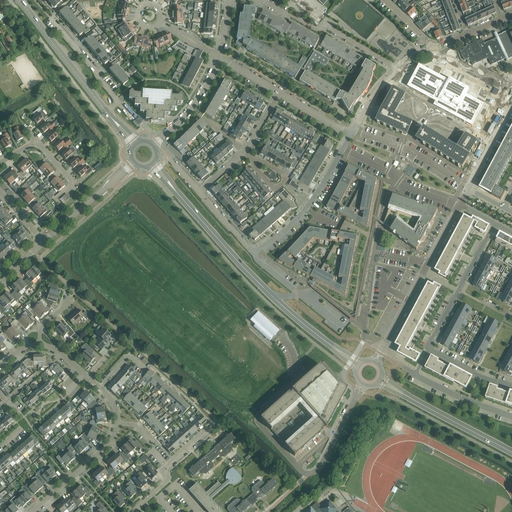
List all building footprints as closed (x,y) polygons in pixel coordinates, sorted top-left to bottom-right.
[(53,0),(50,3),(54,8),(56,6),(58,8),(63,4),(61,2),(60,3),(58,0),(53,0)] [(407,3),(405,1),(406,0),(401,0),(397,5),(401,8),(406,3),(407,3)] [(406,3),(401,8),(405,12),(414,4),(415,6),(417,4),(414,0),(409,5),(407,3),(406,3)] [(467,4),(466,1),(459,4),(461,9),(473,4),(476,3),(475,1),(467,4)] [(487,1),(485,1),(486,3),(492,15),(496,13),(493,6),(490,8),(487,1)] [(119,5),(118,10),(129,12),(130,9),(127,8),(127,4),(128,3),(124,2),(124,3),(120,2),(120,5),(119,5)] [(474,6),(473,4),(461,9),(463,13),(465,12),(467,12),(469,11),(470,11),(469,8),(474,6)] [(177,5),(174,7),(174,12),(171,12),(171,15),(183,15),(182,10),(183,10),(183,7),(181,7),(181,6),(177,7),(177,5)] [(445,11),(442,12),(440,13),(441,15),(453,11),(451,6),(444,8),(445,11)] [(481,12),(480,10),(478,6),(476,7),(482,20),(487,18),(484,11),(481,12)] [(70,11),(66,7),(59,13),(61,16),(59,17),(61,18),(70,11)] [(255,8),(243,7),(243,12),(242,12),(242,15),(239,14),(239,19),(238,19),(238,26),(238,31),(248,33),(248,31),(250,16),(254,17),(255,8)] [(412,7),(406,13),(410,17),(416,11),(412,7)] [(129,12),(118,10),(117,15),(118,16),(117,19),(121,20),(121,21),(125,20),(125,15),(128,15),(129,12)] [(263,10),(258,19),(264,23),(270,13),(268,12),(267,13),(263,10)] [(73,14),(70,11),(61,18),(62,20),(63,19),(65,21),(73,14)] [(472,16),(469,11),(467,12),(473,24),(478,22),(474,15),(472,16)] [(270,13),(264,23),(271,27),(276,18),(272,16),(273,15),(270,13)] [(73,14),(65,21),(67,23),(66,24),(68,26),(76,18),(73,14)] [(318,24),(306,14),(305,15),(317,26),(318,24)] [(183,20),(183,15),(171,15),(171,19),(174,18),(174,23),(174,24),(178,25),(178,24),(182,24),(182,20),(183,20)] [(449,20),(441,23),(442,25),(444,24),(444,25),(457,20),(455,15),(448,18),(449,20)] [(419,21),(416,24),(419,28),(426,21),(427,20),(428,19),(425,16),(421,20),(420,19),(418,21),(419,21)] [(80,22),(76,18),(68,26),(69,28),(70,26),(72,29),(80,22)] [(281,21),(276,18),(271,27),(278,31),(284,21),(281,20),(281,21)] [(430,24),(427,20),(426,21),(419,28),(422,31),(430,24)] [(286,23),(284,21),(278,31),(285,35),(287,32),(290,26),(286,24),(286,23)] [(83,26),(80,22),(72,29),(74,31),(73,32),(74,34),(83,26)] [(122,24),(119,26),(116,27),(118,30),(116,31),(119,35),(132,27),(130,24),(128,26),(127,25),(127,24),(126,22),(125,22),(122,22),(122,24)] [(292,23),(290,26),(287,32),(293,36),(299,26),(297,24),(296,25),(292,23)] [(437,32),(436,33),(434,34),(437,40),(442,37),(445,36),(441,28),(439,25),(436,28),(437,30),(436,30),(437,32)] [(83,26),(74,34),(76,35),(77,34),(79,37),(79,36),(83,33),(85,35),(90,31),(88,28),(86,30),(83,26)] [(301,28),(302,27),(299,26),(293,36),(300,40),(305,31),(301,28)] [(132,27),(119,35),(122,40),(123,39),(125,42),(131,38),(132,39),(134,36),(131,32),(134,30),(132,27)] [(503,34),(498,36),(501,43),(503,43),(506,48),(504,49),(504,50),(505,52),(503,53),(505,57),(507,56),(509,59),(511,57),(511,29),(507,32),(503,33),(503,34)] [(92,31),(86,36),(88,38),(84,42),(86,44),(85,45),(86,47),(95,39),(91,36),(94,34),(92,31)] [(248,33),(238,31),(236,39),(236,44),(250,52),(249,52),(255,56),(255,55),(264,60),(263,61),(269,64),(278,69),(277,69),(283,72),(292,77),(292,76),(295,78),(300,70),(251,40),(250,41),(247,41),(248,33)] [(309,33),(305,31),(300,40),(307,44),(313,34),(310,32),(309,33)] [(482,40),(468,46),(463,49),(463,50),(460,52),(464,61),(469,59),(472,66),(483,61),(488,58),(491,65),(505,59),(507,62),(510,61),(509,59),(507,56),(505,57),(503,53),(505,52),(504,50),(504,49),(506,48),(503,43),(501,43),(498,36),(497,32),(494,34),(496,38),(484,44),(482,40)] [(159,35),(165,45),(169,43),(169,42),(172,40),(170,37),(171,36),(168,34),(168,33),(165,34),(166,35),(164,36),(162,33),(159,35)] [(313,34),(307,44),(314,48),(319,39),(314,36),(315,35),(313,34)] [(141,47),(144,36),(141,35),(140,38),(136,37),(135,37),(133,40),(134,40),(133,44),(132,43),(131,47),(136,48),(136,46),(141,47)] [(154,41),(153,41),(154,45),(155,45),(157,48),(159,46),(160,47),(165,45),(159,35),(157,36),(158,39),(154,41)] [(144,36),(141,47),(146,49),(147,48),(150,48),(151,45),(152,45),(152,41),(151,41),(147,40),(147,37),(144,36)] [(322,54),(331,40),(326,37),(320,46),(324,48),(321,54),(322,54)] [(95,39),(86,47),(87,49),(89,47),(91,50),(98,43),(95,39)] [(336,43),(331,40),(322,54),(323,55),(326,49),(330,52),(336,43)] [(180,42),(179,41),(177,43),(175,45),(174,46),(172,48),(175,49),(176,48),(189,55),(192,49),(190,48),(188,48),(186,47),(185,46),(184,46),(183,45),(182,44),(181,43),(180,42)] [(98,43),(91,50),(93,52),(91,53),(93,55),(101,47),(102,46),(100,44),(100,45),(98,43)] [(341,46),(336,43),(330,52),(335,55),(332,60),(333,60),(341,46)] [(120,44),(116,46),(122,53),(124,50),(124,51),(128,46),(127,45),(123,48),(120,44)] [(346,49),(341,46),(333,60),(333,61),(336,56),(341,58),(346,49)] [(101,47),(93,55),(94,56),(95,55),(97,57),(97,58),(105,51),(101,47)] [(192,49),(189,55),(194,57),(199,60),(203,52),(202,52),(199,51),(198,51),(197,51),(197,52),(195,51),(196,50),(194,50),(192,49)] [(346,49),(341,58),(345,61),(342,66),(343,66),(352,52),(346,49)] [(108,55),(105,51),(97,58),(99,60),(98,61),(99,62),(108,55)] [(314,51),(303,70),(305,71),(299,81),(299,82),(302,83),(310,88),(315,92),(316,91),(324,96),(324,97),(329,100),(330,100),(334,102),(342,103),(344,106),(343,107),(345,109),(348,113),(349,111),(353,113),(353,106),(354,103),(355,103),(359,100),(360,100),(361,97),(364,93),(367,88),(367,87),(369,83),(370,83),(371,80),(370,80),(372,75),(371,74),(373,72),(372,72),(375,67),(365,61),(360,69),(364,71),(348,98),(306,73),(308,70),(310,71),(316,61),(325,66),(329,60),(314,51)] [(110,53),(108,55),(99,62),(101,64),(102,63),(104,65),(105,65),(108,62),(110,64),(115,59),(121,54),(119,52),(113,57),(110,53)] [(352,52),(343,66),(344,67),(347,62),(351,64),(357,55),(352,52)] [(357,55),(351,64),(356,67),(362,58),(357,55)] [(199,60),(194,57),(191,62),(200,67),(203,62),(203,61),(203,62),(199,60)] [(301,67),(307,58),(304,57),(298,66),(301,67)] [(111,76),(120,68),(117,64),(118,63),(116,60),(111,65),(113,67),(109,70),(109,71),(111,73),(110,74),(111,76)] [(191,62),(189,67),(198,72),(200,67),(191,62)] [(472,125),(483,104),(463,93),(465,90),(448,82),(449,80),(420,64),(408,85),(450,107),(448,112),(472,125)] [(198,72),(189,67),(187,71),(196,76),(198,72)] [(123,72),(120,68),(111,76),(113,77),(114,76),(116,78),(123,72)] [(187,71),(184,76),(193,80),(196,76),(187,71)] [(125,73),(123,72),(116,78),(118,81),(116,82),(118,83),(127,75),(125,73)] [(129,77),(127,75),(118,83),(119,85),(121,84),(123,86),(130,79),(129,78),(129,77)] [(193,80),(184,76),(182,80),(191,85),(193,80)] [(191,85),(182,80),(180,85),(188,89),(189,89),(191,85)] [(226,88),(221,86),(218,90),(226,95),(228,91),(230,92),(230,91),(226,88)] [(392,114),(403,95),(392,88),(381,108),(392,114)] [(134,102),(134,108),(140,109),(140,115),(146,115),(145,120),(150,121),(151,123),(158,123),(158,121),(164,121),(164,116),(170,117),(170,111),(176,111),(177,105),(183,105),(183,97),(181,94),(178,97),(171,96),(172,92),(169,92),(169,93),(144,91),(144,90),(141,90),(141,94),(134,94),(132,91),(129,94),(128,102),(134,102)] [(226,95),(218,90),(215,95),(223,100),(226,95)] [(245,92),(244,93),(241,91),(238,97),(241,99),(240,99),(245,102),(250,94),(245,92)] [(254,97),(250,94),(245,102),(250,105),(254,97)] [(223,100),(215,95),(213,100),(220,105),(223,100)] [(259,100),(254,97),(250,105),(254,108),(259,100)] [(213,100),(210,105),(218,109),(220,105),(213,100)] [(259,100),(254,108),(262,113),(266,106),(263,104),(264,103),(259,100)] [(210,105),(207,110),(215,114),(218,109),(210,105)] [(207,110),(204,115),(205,115),(212,119),(215,114),(207,110)] [(276,112),(273,110),(270,116),(273,117),(272,119),(277,122),(282,113),(277,111),(276,112)] [(48,118),(44,113),(41,111),(38,113),(39,114),(34,118),(34,117),(31,119),(34,123),(35,122),(37,124),(42,120),(44,122),(48,118)] [(405,134),(409,124),(380,111),(375,121),(405,134)] [(282,113),(277,122),(281,125),(286,116),(282,113)] [(251,121),(243,116),(241,115),(238,120),(240,121),(248,126),(251,121)] [(286,116),(281,125),(286,127),(291,119),(286,116)] [(201,119),(200,119),(197,123),(203,129),(207,126),(201,119)] [(296,122),(291,119),(286,127),(291,130),(296,122)] [(240,121),(238,126),(246,131),(248,126),(240,121)] [(42,131),(44,133),(49,129),(51,131),(55,127),(51,122),(48,125),(46,123),(42,127),(41,126),(38,128),(41,132),(42,131)] [(300,124),(296,122),(291,130),(295,133),(300,124)] [(197,123),(193,127),(199,133),(203,129),(197,123)] [(300,124),(295,133),(300,136),(305,127),(300,124)] [(13,134),(16,140),(15,140),(17,143),(21,141),(20,140),(23,139),(19,133),(22,132),(19,126),(14,130),(16,133),(13,134)] [(238,126),(235,131),(243,135),(246,131),(238,126)] [(199,133),(193,127),(189,131),(195,137),(199,133)] [(305,127),(300,136),(304,138),(309,130),(305,127)] [(511,128),(509,132),(511,133),(509,136),(508,135),(506,139),(507,140),(505,143),(504,142),(502,146),(503,147),(502,149),(501,148),(498,152),(500,153),(499,156),(497,155),(495,159),(497,160),(495,162),(494,161),(492,165),(493,166),(492,169),(490,168),(488,172),(490,173),(489,175),(487,174),(485,178),(486,179),(485,181),(483,180),(481,185),(480,187),(492,194),(492,195),(501,200),(505,192),(494,186),(511,152),(511,128)] [(314,133),(309,130),(304,138),(309,141),(314,133)] [(468,158),(423,130),(417,140),(462,168),(468,158)] [(195,137),(189,131),(185,134),(191,141),(195,137)] [(235,131),(232,135),(230,134),(229,137),(235,140),(236,138),(240,140),(243,135),(235,131)] [(49,140),(51,142),(56,138),(58,140),(62,136),(60,134),(57,136),(53,132),(49,136),(48,135),(45,137),(48,141),(49,140)] [(1,142),(4,147),(3,147),(5,150),(9,148),(8,147),(11,146),(7,140),(10,139),(7,133),(2,137),(4,140),(1,142)] [(185,134),(181,138),(187,145),(191,141),(185,134)] [(456,149),(467,156),(476,142),(465,135),(456,149)] [(181,138),(177,142),(184,148),(187,145),(181,138)] [(56,149),(58,151),(63,147),(65,149),(72,143),(67,139),(63,143),(61,140),(56,144),(55,144),(53,146),(56,150),(56,149)] [(228,139),(224,142),(221,145),(222,146),(228,153),(233,150),(230,147),(233,145),(228,139)] [(323,140),(320,146),(326,149),(329,144),(330,143),(327,141),(326,142),(323,140)] [(184,148),(177,142),(173,146),(180,152),(184,148)] [(266,144),(263,142),(259,149),(262,151),(261,153),(265,156),(270,148),(266,145),(266,144)] [(222,146),(218,150),(224,157),(228,153),(222,146)] [(320,146),(317,151),(327,157),(329,155),(331,153),(330,151),(326,149),(320,146)] [(70,148),(68,149),(63,153),(63,152),(60,155),(63,158),(64,158),(66,160),(71,155),(73,158),(77,154),(75,151),(76,150),(74,148),(73,147),(72,147),(71,147),(70,148)] [(217,151),(214,154),(220,160),(224,157),(218,150),(217,148),(216,150),(217,151)] [(275,150),(270,148),(265,156),(270,159),(275,150)] [(275,150),(270,159),(275,162),(280,153),(275,150)] [(317,151),(314,156),(323,161),(325,160),(327,157),(317,151)] [(280,153),(275,162),(279,164),(284,156),(285,154),(283,153),(282,155),(280,153)] [(220,160),(214,154),(210,157),(216,164),(220,160)] [(289,158),(284,156),(279,164),(284,167),(289,158)] [(314,156),(311,161),(321,167),(323,161),(314,156)] [(190,167),(197,161),(193,157),(186,163),(190,167)] [(71,166),(73,168),(78,164),(80,166),(85,162),(80,158),(77,160),(75,158),(71,162),(70,161),(67,163),(70,167),(71,166)] [(294,161),(289,158),(284,167),(289,170),(291,167),(294,169),(298,162),(295,160),(294,161)] [(37,167),(33,163),(31,165),(26,159),(22,163),(28,170),(32,166),(35,169),(37,167)] [(197,161),(190,167),(194,172),(200,166),(202,164),(201,163),(199,164),(197,161)] [(311,161),(308,166),(318,172),(321,167),(311,161)] [(28,170),(22,163),(17,167),(21,172),(19,173),(23,178),(27,174),(25,172),(28,170)] [(37,167),(35,169),(37,171),(40,169),(43,174),(50,168),(46,163),(41,167),(40,165),(37,167)] [(79,175),(80,177),(85,173),(87,175),(92,171),(88,166),(85,169),(83,167),(78,171),(78,170),(75,172),(78,176),(79,175)] [(204,170),(200,166),(194,172),(197,176),(204,170)] [(347,218),(339,233),(333,232),(332,232),(310,228),(295,244),(279,261),(310,277),(308,279),(307,282),(311,288),(312,288),(319,294),(332,304),(356,324),(376,221),(377,218),(384,181),(376,177),(372,174),(366,172),(365,174),(363,173),(349,166),(327,208),(337,213),(338,214),(347,218)] [(308,166),(305,171),(315,177),(316,174),(318,172),(308,166)] [(50,168),(43,174),(47,178),(44,181),(46,183),(50,179),(49,177),(54,172),(50,168)] [(240,175),(241,176),(239,177),(242,181),(252,173),(248,169),(240,175)] [(210,177),(204,170),(197,176),(201,180),(202,179),(204,182),(210,177)] [(13,171),(8,175),(14,181),(17,179),(19,181),(23,178),(19,173),(17,175),(13,171)] [(305,171),(302,176),(312,182),(315,177),(305,171)] [(252,173),(242,181),(246,185),(255,177),(252,173)] [(292,180),(289,185),(297,190),(298,188),(303,190),(302,192),(308,193),(309,188),(299,182),(294,178),(295,175),(293,174),(292,176),(290,179),(292,180)] [(14,181),(8,175),(4,179),(10,185),(9,186),(11,188),(14,186),(11,184),(14,181)] [(302,176),(299,182),(309,188),(312,182),(302,176)] [(52,181),(50,179),(46,183),(48,185),(50,183),(54,188),(61,182),(57,177),(52,181)] [(255,177),(246,185),(250,189),(251,188),(259,181),(255,177)] [(262,185),(259,181),(251,188),(255,192),(262,185)] [(61,182),(54,188),(58,192),(65,186),(61,182)] [(28,185),(23,189),(25,192),(20,196),(24,200),(31,194),(34,192),(30,188),(32,186),(30,183),(29,184),(28,185)] [(215,195),(222,189),(218,185),(211,191),(215,195)] [(262,185),(255,192),(258,196),(266,189),(262,185)] [(222,189),(215,195),(218,199),(226,193),(222,189)] [(266,189),(258,196),(260,198),(259,198),(259,201),(262,204),(267,200),(265,197),(269,193),(266,189)] [(276,195),(274,196),(276,199),(279,196),(283,201),(291,210),(296,207),(294,202),(292,203),(289,199),(291,198),(289,196),(284,190),(280,194),(278,193),(276,195)] [(226,193),(218,199),(222,203),(229,197),(226,193)] [(33,197),(31,194),(24,200),(28,205),(33,201),(35,203),(39,199),(36,195),(33,197)] [(384,224),(383,226),(417,251),(422,242),(426,233),(428,229),(433,221),(438,211),(393,196),(384,224)] [(233,201),(229,197),(222,203),(225,208),(233,201)] [(39,199),(35,203),(37,205),(32,209),(36,213),(43,208),(40,205),(43,203),(39,199)] [(236,205),(233,201),(225,208),(229,212),(236,205)] [(283,201),(279,205),(286,213),(291,210),(283,201)] [(240,209),(236,205),(229,212),(232,216),(240,209)] [(279,205),(274,209),(281,217),(286,213),(279,205)] [(45,210),(43,208),(36,213),(40,218),(45,214),(47,216),(51,212),(47,208),(45,210)] [(243,213),(240,209),(232,216),(236,220),(243,213)] [(274,209),(270,213),(277,221),(281,217),(274,209)] [(0,216),(0,219),(2,221),(9,216),(5,212),(0,216)] [(247,217),(243,213),(236,220),(240,224),(247,217)] [(270,213),(265,217),(272,225),(277,221),(270,213)] [(9,216),(2,221),(6,225),(3,227),(5,230),(10,225),(8,223),(12,220),(9,216)] [(477,224),(475,228),(485,234),(485,233),(487,230),(489,226),(488,226),(485,224),(473,218),(472,220),(464,216),(462,221),(463,222),(462,224),(460,223),(460,224),(458,228),(458,227),(458,228),(460,229),(458,231),(457,230),(456,230),(456,231),(454,234),(454,235),(456,236),(454,238),(453,237),(451,241),(450,242),(452,243),(447,253),(445,252),(443,256),(444,257),(443,260),(441,259),(439,263),(441,264),(439,267),(437,266),(435,270),(440,273),(440,274),(441,273),(445,276),(453,262),(454,262),(458,255),(457,254),(459,250),(460,251),(464,243),(463,243),(474,222),(477,224)] [(265,217),(261,221),(268,229),(272,225),(265,217)] [(261,221),(256,225),(264,233),(268,229),(261,221)] [(256,225),(252,229),(256,234),(259,237),(261,238),(264,233),(256,225)] [(16,235),(22,241),(26,238),(23,234),(25,232),(21,227),(17,231),(19,233),(16,235)] [(252,229),(247,233),(249,235),(248,236),(251,239),(252,238),(256,234),(252,229)] [(504,235),(501,233),(501,234),(500,233),(499,234),(498,236),(495,242),(500,245),(505,236),(504,235)] [(12,243),(8,238),(5,234),(3,236),(8,242),(4,246),(10,252),(14,249),(10,245),(12,243)] [(22,241),(16,235),(12,238),(10,236),(8,238),(12,243),(15,241),(18,245),(22,241)] [(505,236),(500,245),(506,248),(511,239),(509,238),(510,238),(507,236),(506,237),(505,236)] [(4,246),(0,249),(6,256),(10,252),(4,246)] [(484,260),(495,266),(495,265),(492,264),(495,259),(487,255),(485,258),(484,260)] [(484,262),(483,265),(492,270),(495,266),(484,260),(485,261),(485,262),(484,262)] [(482,267),(480,270),(488,274),(491,270),(492,271),(492,270),(483,265),(483,266),(482,267)] [(34,267),(29,271),(36,278),(39,276),(41,278),(45,275),(39,268),(37,270),(34,267)] [(488,274),(480,270),(480,272),(479,272),(478,275),(487,280),(486,279),(488,274)] [(36,278),(29,271),(25,275),(27,278),(25,280),(31,287),(33,285),(31,283),(36,278)] [(477,276),(475,279),(485,285),(487,280),(478,275),(477,275),(478,275),(477,277),(477,276)] [(20,279),(16,283),(22,291),(25,289),(27,291),(31,287),(25,280),(23,282),(20,279)] [(485,285),(475,279),(475,280),(476,280),(473,287),(477,289),(478,288),(482,290),(485,285)] [(22,291),(16,283),(11,287),(14,292),(12,293),(18,300),(22,297),(19,293),(22,291)] [(49,294),(58,297),(60,291),(56,290),(57,287),(49,284),(47,289),(50,290),(49,294)] [(433,286),(428,284),(426,288),(424,291),(422,295),(420,298),(421,298),(418,302),(417,305),(415,309),(413,312),(411,316),(412,317),(407,327),(405,326),(403,330),(401,333),(402,333),(399,337),(398,340),(396,345),(401,347),(400,349),(401,348),(403,349),(400,354),(402,356),(403,355),(405,356),(405,357),(412,361),(415,363),(415,362),(416,363),(418,359),(419,356),(420,355),(410,350),(409,352),(406,350),(413,336),(414,337),(418,329),(417,328),(419,324),(421,325),(425,318),(423,317),(438,289),(434,286),(433,286)] [(503,294),(502,294),(511,299),(511,293),(506,290),(504,295),(503,294)] [(18,300),(12,293),(10,295),(7,292),(3,297),(9,304),(11,306),(18,300)] [(58,297),(49,294),(47,298),(44,296),(43,298),(42,299),(47,305),(48,306),(50,304),(51,301),(56,303),(58,297)] [(511,299),(502,294),(500,299),(504,302),(503,303),(507,305),(511,299)] [(9,304),(3,297),(0,298),(0,303),(1,304),(0,304),(0,307),(4,312),(6,310),(5,308),(9,304)] [(47,305),(42,299),(35,305),(36,307),(44,315),(49,311),(45,307),(47,305)] [(459,310),(469,315),(471,310),(467,307),(468,306),(464,304),(460,310),(459,310)] [(44,315),(36,307),(33,310),(30,308),(27,310),(32,316),(34,314),(39,319),(44,315)] [(22,310),(24,313),(25,315),(22,318),(29,327),(34,322),(30,318),(32,316),(27,310),(25,308),(22,310)] [(82,321),(83,320),(84,322),(90,317),(85,311),(82,314),(78,309),(67,319),(73,325),(80,319),(82,321)] [(456,314),(465,319),(467,314),(468,315),(469,315),(459,310),(457,313),(458,313),(457,315),(456,314)] [(258,312),(251,320),(250,321),(255,325),(253,327),(266,338),(266,339),(267,339),(269,341),(279,330),(258,312)] [(454,319),(462,324),(465,319),(456,314),(455,318),(454,319)] [(15,320),(13,322),(18,329),(20,327),(24,331),(29,327),(22,318),(18,321),(15,320)] [(462,324),(454,319),(452,322),(452,323),(452,324),(451,324),(460,328),(462,324)] [(486,324),(496,329),(495,329),(498,322),(494,320),(493,321),(489,319),(486,324)] [(11,327),(8,330),(15,339),(20,335),(16,330),(18,329),(13,322),(10,324),(11,327)] [(56,329),(63,337),(66,334),(70,338),(75,334),(68,326),(65,328),(61,324),(56,329)] [(460,328),(451,324),(450,327),(449,329),(457,333),(460,328)] [(487,325),(485,330),(493,334),(494,332),(494,333),(496,329),(486,324),(486,325),(487,325)] [(100,337),(94,343),(102,350),(107,344),(105,342),(111,336),(103,329),(100,332),(98,330),(95,333),(100,337)] [(457,333),(449,329),(447,332),(447,334),(446,333),(455,338),(457,333)] [(15,339),(8,330),(4,334),(2,333),(0,334),(0,335),(1,336),(4,341),(7,339),(10,343),(15,339)] [(493,334),(485,330),(482,335),(491,339),(491,337),(492,337),(493,334)] [(443,338),(452,343),(455,338),(446,333),(444,337),(445,337),(444,338),(443,338)] [(482,335),(480,339),(488,344),(488,343),(489,342),(491,339),(482,335)] [(452,343),(443,338),(442,340),(441,339),(440,343),(444,345),(443,346),(447,348),(450,342),(452,343)] [(488,344),(480,339),(477,344),(486,349),(486,348),(485,348),(486,347),(487,347),(488,344)] [(90,353),(93,351),(85,344),(81,349),(85,352),(81,356),(90,363),(95,358),(90,353)] [(477,344),(475,349),(483,353),(484,352),(486,349),(477,344)] [(475,349),(472,354),(482,359),(482,358),(480,358),(481,356),(482,357),(483,353),(475,349)] [(472,354),(470,357),(471,358),(470,361),(474,363),(475,362),(479,364),(481,361),(481,360),(482,359),(472,354)] [(38,362),(38,356),(33,356),(30,356),(30,359),(26,359),(23,362),(28,367),(34,367),(34,362),(38,362)] [(38,356),(38,362),(38,364),(42,364),(42,367),(47,367),(52,362),(49,359),(46,359),(46,357),(43,357),(43,356),(38,356)] [(458,373),(430,358),(425,368),(429,371),(430,369),(433,370),(432,372),(436,374),(437,373),(440,374),(439,376),(443,378),(444,376),(447,378),(446,380),(450,382),(451,380),(454,382),(453,383),(453,384),(454,381),(459,384),(458,385),(466,389),(472,378),(464,374),(463,377),(458,374),(458,373)] [(503,364),(502,364),(511,369),(511,368),(511,362),(506,360),(504,363),(505,363),(504,364),(503,364)] [(324,361),(289,392),(260,418),(294,456),(326,428),(347,387),(324,361)] [(28,367),(23,362),(19,366),(19,365),(15,368),(19,373),(21,375),(24,372),(25,374),(29,371),(26,369),(28,367)] [(52,362),(47,367),(52,371),(51,372),(55,375),(60,369),(57,366),(52,362)] [(511,369),(502,364),(502,365),(501,365),(499,369),(504,371),(503,372),(507,374),(510,368),(511,369)] [(140,376),(138,374),(128,365),(124,370),(134,379),(136,376),(139,378),(140,376)] [(19,373),(15,368),(11,372),(12,372),(9,374),(16,382),(15,383),(17,385),(19,383),(17,381),(19,380),(16,376),(19,373)] [(64,372),(60,369),(55,375),(58,378),(59,378),(63,382),(68,377),(64,372)] [(134,379),(124,370),(120,374),(127,380),(129,378),(132,380),(134,379)] [(150,370),(141,380),(139,382),(140,384),(143,382),(145,384),(154,374),(150,370)] [(6,376),(3,379),(8,386),(12,383),(13,385),(15,383),(16,382),(9,374),(7,376),(6,376)] [(127,380),(120,374),(116,379),(123,385),(125,382),(128,385),(130,383),(127,380)] [(159,378),(154,374),(145,384),(147,386),(150,383),(152,385),(159,378)] [(43,380),(45,383),(46,384),(43,387),(47,392),(50,388),(53,386),(46,378),(43,380)] [(163,382),(159,378),(152,385),(155,388),(153,391),(154,392),(163,382)] [(0,388),(2,390),(5,388),(8,386),(3,379),(0,381),(0,388)] [(123,385),(116,379),(112,383),(118,390),(121,392),(123,391),(120,388),(123,385)] [(168,386),(163,382),(154,392),(156,394),(159,391),(161,393),(168,386)] [(118,390),(112,383),(107,388),(117,397),(119,395),(116,392),(118,390)] [(35,388),(34,389),(36,391),(40,396),(43,394),(43,395),(47,392),(43,387),(39,390),(36,386),(34,388),(35,388)] [(168,386),(161,393),(164,396),(162,399),(163,400),(172,390),(168,386)] [(490,400),(491,398),(493,399),(493,401),(497,402),(498,400),(501,401),(500,403),(505,405),(505,403),(508,404),(508,406),(511,407),(511,395),(489,387),(485,398),(490,400)] [(137,390),(135,393),(132,396),(129,393),(123,400),(127,404),(136,394),(139,391),(137,390)] [(172,390),(163,400),(165,402),(168,399),(170,401),(177,395),(172,390)] [(31,392),(28,394),(35,402),(38,399),(40,396),(36,391),(33,394),(31,392)] [(79,393),(75,399),(78,402),(82,399),(84,401),(90,395),(85,391),(82,395),(79,393)] [(20,394),(18,396),(28,407),(31,405),(35,402),(28,394),(28,395),(29,396),(26,399),(24,397),(23,398),(20,394)] [(138,396),(136,394),(127,404),(132,408),(138,401),(135,399),(138,396)] [(84,401),(83,402),(87,406),(86,408),(87,410),(93,406),(90,403),(94,399),(90,395),(84,401)] [(177,395),(170,401),(173,404),(170,407),(172,408),(181,399),(177,395)] [(186,403),(181,399),(172,408),(174,410),(176,407),(179,410),(186,403)] [(141,404),(138,401),(132,408),(136,412),(145,402),(144,401),(141,404)] [(145,402),(136,412),(141,416),(147,409),(144,407),(147,404),(145,402)] [(65,407),(71,413),(75,410),(69,403),(65,407)] [(186,403),(179,410),(182,412),(179,415),(181,417),(190,407),(186,403)] [(95,409),(93,406),(87,410),(88,412),(93,411),(94,416),(104,413),(103,408),(95,409)] [(71,413),(65,407),(61,410),(67,417),(71,413)] [(15,419),(7,409),(5,411),(6,412),(5,413),(8,417),(5,420),(9,425),(13,422),(12,421),(15,419)] [(67,417),(61,410),(57,413),(63,420),(65,422),(68,418),(67,417)] [(147,423),(157,414),(155,412),(152,415),(150,412),(143,418),(147,423)] [(196,419),(202,426),(206,422),(197,412),(196,413),(198,416),(196,419)] [(57,413),(53,417),(59,423),(63,420),(57,413)] [(90,421),(90,423),(97,425),(98,421),(105,419),(104,413),(94,416),(95,420),(90,421)] [(157,414),(147,423),(151,427),(158,421),(155,418),(158,415),(157,414)] [(202,426),(196,419),(193,416),(191,417),(194,420),(191,423),(197,430),(202,426)] [(53,417),(50,420),(56,427),(59,423),(53,417)] [(0,420),(0,426),(3,430),(5,427),(6,428),(9,425),(5,420),(4,418),(3,419),(2,419),(1,420),(1,421),(0,421),(0,420)] [(57,429),(56,427),(50,420),(46,424),(52,430),(53,432),(57,429)] [(160,424),(158,421),(151,427),(155,432),(165,423),(163,421),(160,424)] [(197,430),(191,423),(188,425),(186,422),(184,424),(193,434),(197,430)] [(97,425),(90,423),(89,425),(92,427),(90,432),(97,436),(100,430),(95,428),(97,425)] [(165,423),(155,432),(159,436),(166,430),(163,427),(166,424),(165,423)] [(52,430),(46,424),(42,427),(48,433),(52,430)] [(193,434),(184,424),(182,425),(185,428),(182,431),(188,438),(193,434)] [(48,433),(42,427),(38,430),(44,437),(48,433)] [(179,433),(177,430),(175,429),(174,430),(184,442),(188,438),(182,431),(179,433)] [(184,442),(174,430),(173,430),(171,431),(176,436),(173,439),(179,446),(184,442)] [(84,433),(82,435),(86,441),(89,438),(95,441),(97,436),(90,432),(87,437),(84,433)] [(232,448),(229,445),(235,440),(230,433),(219,443),(220,444),(215,447),(215,450),(215,451),(219,455),(222,457),(224,457),(232,451),(232,448)] [(81,439),(76,442),(84,450),(88,447),(84,442),(86,441),(82,435),(79,437),(81,439)] [(32,436),(28,439),(34,446),(35,447),(39,444),(32,436)] [(179,446),(173,439),(170,441),(168,438),(166,440),(169,443),(175,450),(179,446)] [(28,439),(24,443),(30,449),(34,446),(28,439)] [(131,440),(126,444),(132,451),(135,448),(138,452),(142,448),(136,441),(133,443),(131,440)] [(76,442),(72,446),(71,445),(69,447),(74,452),(76,450),(79,454),(84,450),(76,442)] [(175,450),(169,443),(166,445),(163,442),(161,444),(170,454),(175,450)] [(24,443),(21,446),(27,453),(30,449),(24,443)] [(132,451),(126,444),(121,449),(124,452),(121,454),(123,456),(127,461),(132,457),(129,454),(132,451)] [(21,446),(17,449),(23,456),(27,453),(21,446)] [(66,449),(68,450),(63,454),(71,462),(75,458),(71,454),(74,452),(69,447),(66,449)] [(17,449),(13,453),(19,459),(23,456),(17,449)] [(209,456),(207,458),(211,463),(219,455),(215,451),(213,452),(212,451),(208,455),(209,456)] [(13,453),(9,456),(14,461),(13,461),(15,463),(19,459),(13,453)] [(8,454),(4,458),(10,464),(13,461),(14,461),(9,456),(8,454)] [(63,454),(61,456),(59,458),(58,456),(56,458),(61,464),(63,462),(66,466),(71,462),(63,454)] [(127,461),(123,456),(121,458),(117,454),(112,458),(118,465),(120,463),(122,465),(127,461)] [(4,458),(0,461),(6,468),(10,464),(4,458)] [(118,465),(112,458),(107,463),(111,467),(108,469),(112,474),(115,472),(113,469),(118,465)] [(200,461),(199,461),(188,470),(194,477),(200,471),(203,474),(206,474),(213,468),(213,465),(211,463),(207,458),(204,458),(200,461)] [(49,467),(44,471),(52,479),(56,475),(52,471),(54,469),(50,464),(47,466),(49,467)] [(156,475),(154,472),(153,472),(156,470),(150,464),(146,467),(148,469),(145,472),(151,479),(156,475)] [(112,474),(108,469),(106,472),(102,467),(97,472),(102,478),(105,475),(108,479),(113,474),(112,474)] [(146,479),(140,472),(136,467),(134,469),(137,473),(137,474),(138,474),(135,477),(137,480),(135,482),(141,489),(146,484),(143,481),(146,479)] [(44,471),(42,473),(40,475),(38,472),(36,474),(37,475),(42,481),(44,479),(47,483),(52,479),(44,471)] [(102,478),(97,472),(92,476),(96,480),(93,483),(97,487),(102,483),(100,480),(102,478)] [(205,493),(197,484),(196,484),(188,491),(192,495),(193,494),(195,497),(194,498),(196,499),(197,500),(197,501),(206,511),(221,511),(222,510),(220,509),(220,510),(210,499),(229,483),(231,484),(233,484),(239,480),(239,477),(234,472),(231,472),(226,476),(226,479),(227,481),(221,486),(218,482),(205,493)] [(37,475),(34,477),(34,478),(33,478),(31,480),(30,481),(39,491),(43,487),(39,483),(42,481),(37,475)] [(126,480),(129,483),(125,487),(127,489),(124,492),(130,498),(136,494),(133,491),(135,488),(130,482),(127,479),(126,480)] [(277,486),(271,479),(265,485),(262,482),(259,482),(252,488),(252,491),(258,498),(261,498),(265,494),(266,495),(277,486)] [(30,481),(26,485),(24,487),(27,491),(27,490),(29,492),(31,490),(34,494),(39,491),(30,481)] [(92,494),(86,487),(83,489),(81,486),(76,490),(82,497),(85,495),(88,498),(92,494)] [(25,493),(21,497),(27,503),(31,499),(26,494),(29,492),(27,490),(27,491),(24,487),(21,489),(25,493)] [(82,497),(76,490),(71,495),(74,498),(71,500),(76,505),(77,507),(82,503),(79,500),(82,497)] [(124,504),(122,501),(124,498),(118,491),(114,495),(116,498),(113,501),(119,508),(124,504)] [(252,495),(247,499),(251,504),(256,500),(252,495)] [(27,503),(21,497),(19,499),(15,497),(12,500),(17,505),(19,503),(22,507),(27,503)] [(66,499),(61,504),(67,510),(68,511),(76,505),(71,500),(70,499),(68,501),(66,499)] [(17,505),(12,500),(9,502),(12,505),(8,509),(11,511),(16,511),(18,511),(14,507),(17,505)] [(243,511),(250,506),(244,500),(238,506),(237,504),(234,504),(229,509),(229,511),(243,511)] [(328,500),(323,505),(325,508),(321,511),(320,511),(335,511),(337,510),(328,500)] [(105,508),(99,502),(96,505),(99,509),(96,511),(104,511),(102,510),(105,508)] [(321,507),(317,502),(312,506),(314,508),(312,510),(314,511),(317,511),(316,511),(321,507)]
